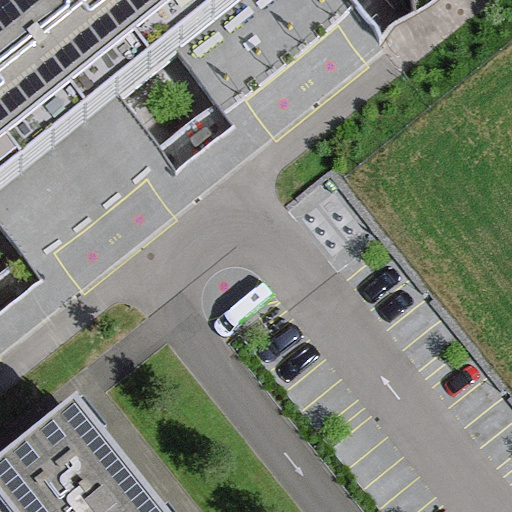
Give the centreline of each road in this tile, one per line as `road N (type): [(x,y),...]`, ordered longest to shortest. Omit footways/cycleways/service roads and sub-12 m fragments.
road 1 (residential): [(494,511),(277,241),(250,219),(219,220)]
road 2 (residential): [(219,220),(167,261),(165,293),(176,317),(335,511)]
